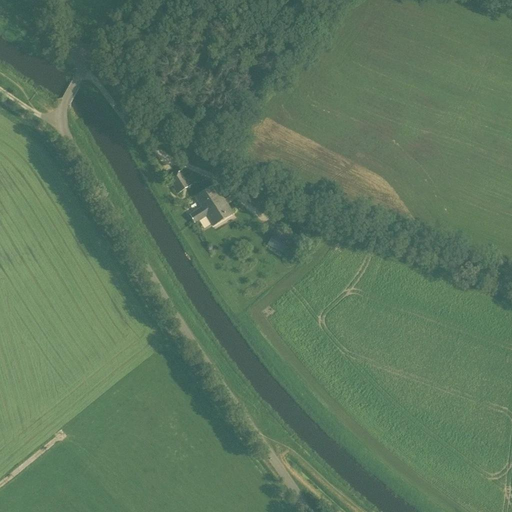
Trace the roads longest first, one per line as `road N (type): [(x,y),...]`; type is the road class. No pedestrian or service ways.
road 1 (unclassified): [(310,511),(202,359),(55,122),(81,70)]
road 2 (unknown): [(81,70),(148,147),(257,221)]
